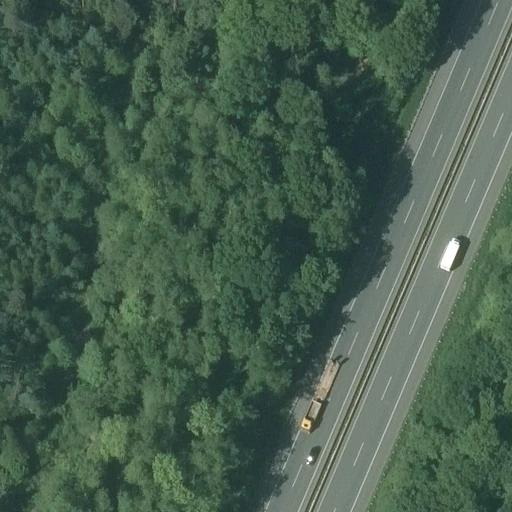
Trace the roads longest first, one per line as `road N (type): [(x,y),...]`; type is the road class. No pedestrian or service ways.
road 1 (motorway): [(487,0),(272,511)]
road 2 (motorway): [(342,511),(511,107)]
